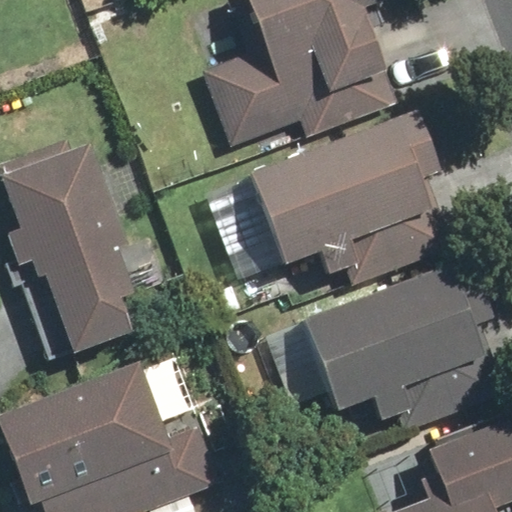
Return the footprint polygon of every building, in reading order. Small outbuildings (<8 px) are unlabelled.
[(253,0),(271,42),(216,65),(249,144),(306,120),(315,142),(388,111),(377,85),(398,76),(371,10),(393,0),(253,0)] [(324,256),(335,284),(467,230),(419,112),(255,179),(291,269),(324,256)] [(168,335),(98,128),(11,157),(32,217),(8,226),(24,275),(58,264),(91,361),(168,335)] [(388,423),(483,384),(477,367),(511,352),(511,348),(474,254),(306,322),(346,420),(381,406),(388,423)] [(189,432),(162,363),(5,425),(38,511),(180,511),(236,490),(210,423),(189,432)] [(511,493),(511,434),(435,468),(451,503),(429,511),(511,511),(511,508),(507,496),(511,493)]
